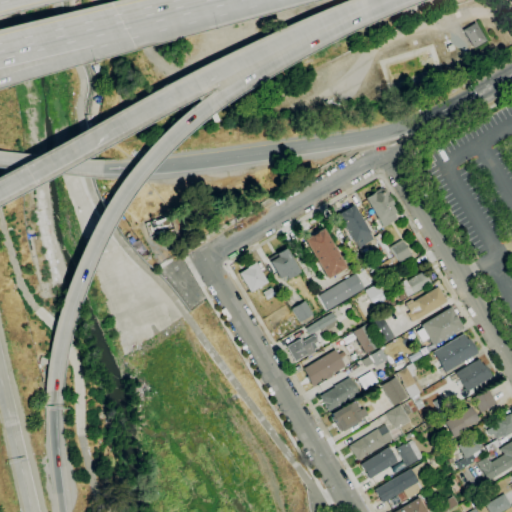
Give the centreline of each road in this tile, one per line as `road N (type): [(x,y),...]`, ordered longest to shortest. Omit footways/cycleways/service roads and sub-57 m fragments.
road 1 (motorway): [(52,391),(80,266),(147,157),(227,90),(400,0)]
road 2 (motorway): [(101,169),(355,139),(428,119),(488,89)]
road 3 (residential): [(205,259),(354,511)]
road 4 (residential): [(390,153),(511,362)]
road 5 (residential): [(205,259),(390,153)]
road 6 (track): [(281,511),(268,471),(198,350),(192,321)]
road 7 (motorway): [(194,83),(373,0)]
road 8 (motorway): [(0,188),(167,97)]
road 9 (motorway): [(31,511),(0,376)]
road 10 (motorway): [(0,80),(70,58),(121,23)]
road 11 (motorway): [(0,52),(121,23)]
road 12 (motorway): [(61,511),(52,391)]
